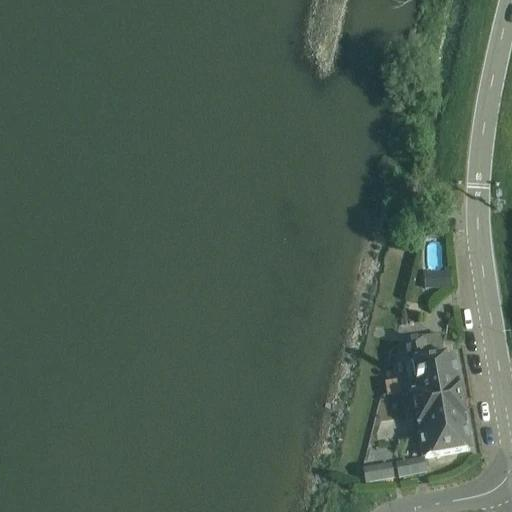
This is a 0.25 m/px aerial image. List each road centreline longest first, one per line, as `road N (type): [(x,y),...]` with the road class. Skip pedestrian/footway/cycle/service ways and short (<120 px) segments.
road 1 (unclassified): [(507,0),(483,126),(476,218),(509,474)]
road 2 (unclassified): [(389,511),(468,499),(509,474)]
